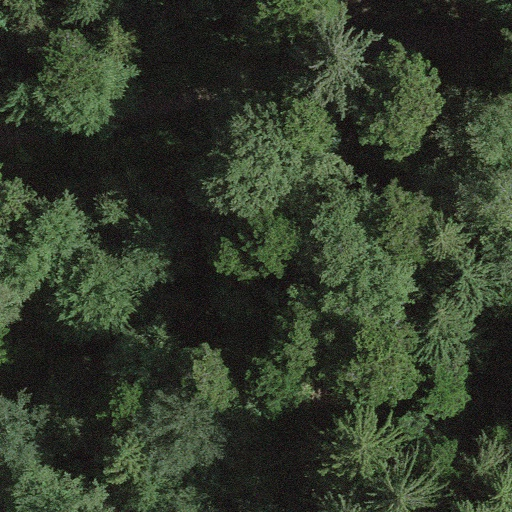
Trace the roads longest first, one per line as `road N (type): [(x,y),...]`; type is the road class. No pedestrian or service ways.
road 1 (track): [(511,27),(352,42),(0,140)]
road 2 (track): [(327,511),(352,42),(347,0)]
